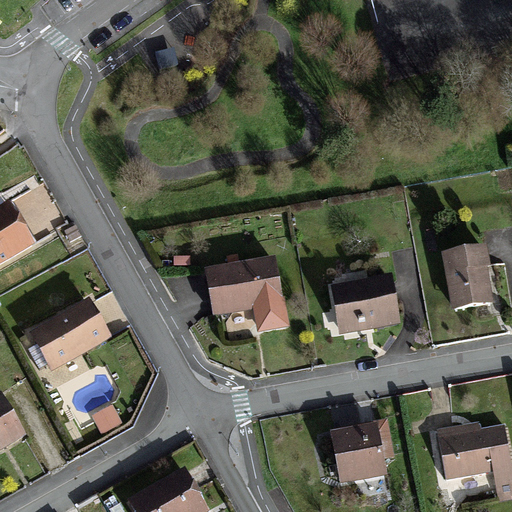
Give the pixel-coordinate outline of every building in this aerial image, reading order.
[(0,264),(33,245),(9,208),(0,213),(0,264)] [(63,232),(68,242),(78,237),(73,227),(63,232)] [(487,267),(484,250),(452,255),(455,271),(448,272),(454,309),(489,303),(483,268),(487,267)] [(452,255),(445,256),(448,272),(455,271),(452,255)] [(249,305),(280,299),(274,263),(206,275),(213,314),(250,307),(249,305)] [(389,280),(333,290),(340,328),(363,323),(363,327),(397,321),(389,280)] [(52,369),(107,338),(88,304),(33,334),(38,344),(49,364),(52,369)] [(49,364),(38,344),(28,350),(39,370),(49,364)] [(0,448),(23,436),(0,397),(0,448)] [(112,414),(103,419),(109,431),(119,426),(112,414)] [(476,426),(456,430),(457,436),(478,432),(476,426)] [(456,430),(437,433),(446,481),(493,472),(497,495),(511,492),(511,469),(504,427),(478,432),(457,436),(456,430)] [(376,428),(331,437),(340,482),(385,473),(376,428)] [(183,473),(130,503),(134,511),(204,511),(205,511),(183,473)]
